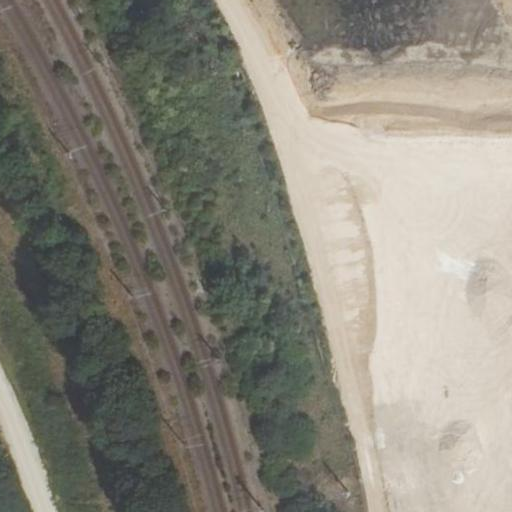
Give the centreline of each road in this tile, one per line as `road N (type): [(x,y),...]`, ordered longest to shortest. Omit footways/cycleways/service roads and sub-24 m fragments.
road 1 (track): [(372,511),(341,360),(288,169),(219,0)]
road 2 (track): [(0,395),(47,511)]
